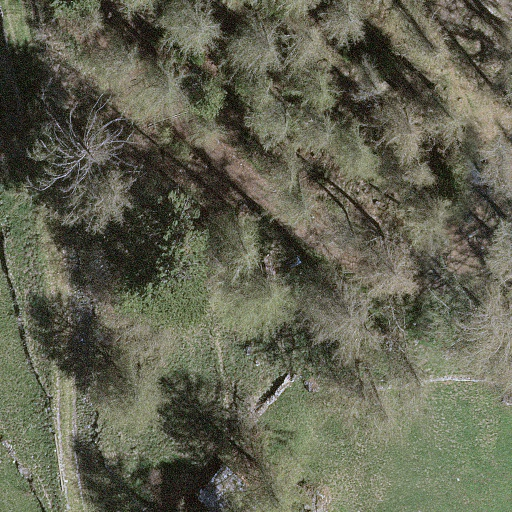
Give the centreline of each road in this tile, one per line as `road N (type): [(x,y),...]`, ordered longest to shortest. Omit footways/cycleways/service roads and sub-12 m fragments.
road 1 (track): [(61,0),(101,50),(243,177),(376,269),(419,281),(469,281),(511,264)]
road 2 (track): [(73,511),(62,383),(3,0)]
